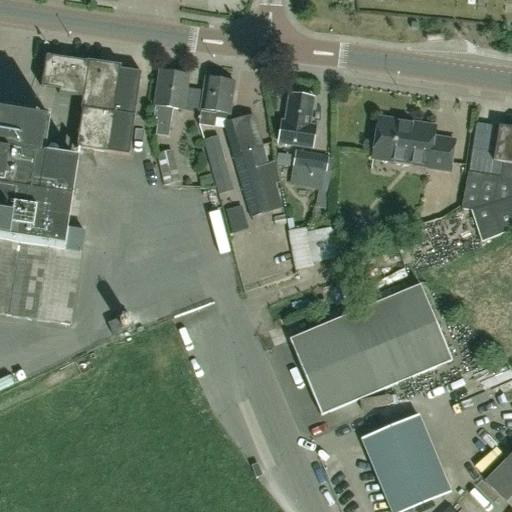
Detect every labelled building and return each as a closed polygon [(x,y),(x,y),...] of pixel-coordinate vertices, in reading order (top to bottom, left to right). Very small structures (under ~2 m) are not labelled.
[(141,72),(119,69),(120,65),(88,61),(88,62),(46,56),(42,87),(60,90),(59,94),(83,97),(81,109),(82,110),(77,148),(130,156),(141,72)] [(168,137),(170,122),(172,109),(183,111),(189,76),(159,72),(152,122),(157,122),(155,135),(168,137)] [(229,120),(234,83),(205,79),(199,117),(198,117),(198,120),(199,120),(198,125),(199,125),(214,127),(215,118),(227,120),(229,120)] [(311,149),(315,127),(308,126),(313,98),(309,98),(304,95),(299,96),(288,95),(284,122),(280,122),(278,140),(289,141),(288,145),(311,149)] [(0,315),(5,317),(6,316),(69,326),(80,253),(63,250),(66,229),(67,225),(71,202),(77,163),(43,157),(49,118),(0,110),(0,315)] [(226,125),(224,125),(225,129),(243,194),(250,218),(269,213),(283,209),(276,184),(279,183),(275,162),(256,167),(251,150),(257,148),(262,146),(254,117),(226,125)] [(433,138),(434,128),(378,120),(372,157),(393,161),(395,166),(408,167),(412,164),(428,166),(428,168),(449,171),(450,164),(454,141),(433,138)] [(467,173),(461,210),(471,211),(481,243),(511,231),(511,128),(498,126),(493,162),(503,164),(501,178),(467,173)] [(214,184),(230,179),(218,137),(203,141),(214,184)] [(323,186),(324,180),(325,176),(326,175),(329,156),(310,153),(295,151),(290,180),(323,186)] [(180,183),(172,152),(158,155),(166,187),(180,183)] [(248,230),(242,208),(224,213),(229,232),(229,233),(230,235),(248,230)] [(320,222),(290,227),(295,261),(325,257),(320,222)] [(452,362),(420,285),(289,340),(321,416),(452,362)] [(418,418),(362,441),(391,511),(403,511),(449,493),(418,418)] [(511,455),(485,483),(511,510),(511,455)] [(262,475),(257,464),(252,466),(256,477),(262,475)]
